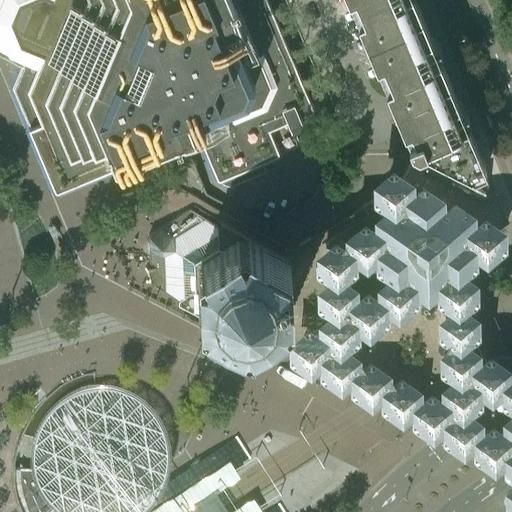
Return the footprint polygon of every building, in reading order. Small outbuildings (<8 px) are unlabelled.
[(312,104),(268,0),(0,0),(0,34),(23,45),(40,88),(34,105),(57,162),(71,168),(75,177),(135,153),(139,163),(155,156),(150,146),(190,129),(197,126),(213,165),(227,159),(231,167),(234,168),(297,142),(298,139),(293,128),(304,123),(300,112),(311,108),(312,104)] [(357,0),(398,97),(406,93),(410,102),(419,124),(406,129),(409,136),(411,137),(415,135),(417,140),(419,141),(431,147),(482,174),(486,167),(474,137),(473,135),(465,117),(452,85),(448,76),(422,14),(418,3),(417,3),(415,0),(357,0)] [(425,160),(431,147),(419,141),(410,159),(405,167),(392,159),(371,172),(373,207),(367,210),(362,202),(291,247),(287,255),(289,257),(291,304),(287,304),(284,310),(286,313),(279,318),(285,328),(286,329),(288,331),(287,331),(288,356),(310,367),(503,469),(503,473),(503,483),(504,507),(504,511),(511,511),(511,358),(510,358),(489,346),(480,342),(477,262),(506,243),(505,220),(508,218),(495,189),(483,196),(422,164),(425,160)] [(289,257),(287,255),(239,230),(220,220),(217,223),(189,208),(172,219),(148,234),(149,250),(152,252),(149,258),(150,283),(195,306),(243,332),(247,329),(248,330),(251,335),(279,318),(286,313),(284,310),(287,304),(291,304),(289,257)] [(28,453),(29,463),(14,465),(14,480),(17,495),(23,510),(23,511),(43,511),(53,504),(65,511),(64,511),(129,511),(134,510),(140,506),(142,504),(151,495),(160,483),(163,473),(165,466),(167,461),(167,456),(167,447),(165,432),(160,419),(152,407),(142,396),(130,388),(116,383),(111,382),(102,381),(92,380),(87,382),(73,385),(60,392),(49,401),(39,412),(33,425),(29,439),(28,453)] [(140,506),(134,510),(135,511),(144,511),(200,477),(230,457),(244,449),(236,436),(191,463),(160,483),(151,495),(142,504),(140,506)]
